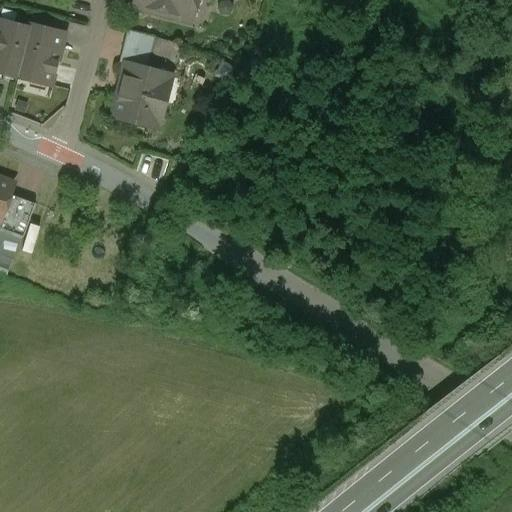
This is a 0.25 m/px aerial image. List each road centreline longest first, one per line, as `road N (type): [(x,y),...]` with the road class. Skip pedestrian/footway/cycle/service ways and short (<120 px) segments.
road 1 (residential): [(64,150),(435,379)]
road 2 (trunk): [(511,379),(342,511)]
road 3 (trunk): [(380,511),(511,406)]
road 4 (residential): [(64,150),(106,0)]
